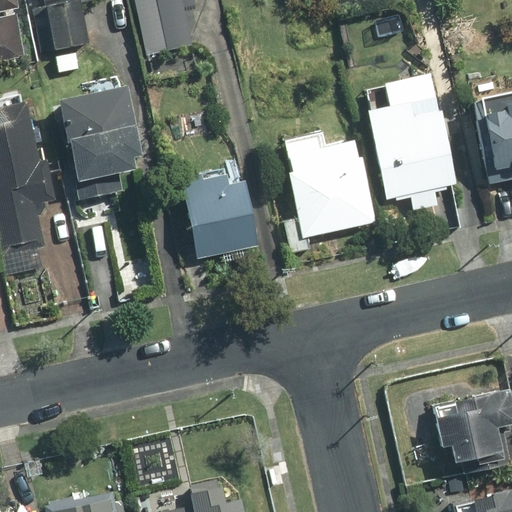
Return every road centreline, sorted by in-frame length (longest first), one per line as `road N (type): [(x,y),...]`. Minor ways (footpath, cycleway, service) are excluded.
road 1 (residential): [(311,336),(0,404)]
road 2 (residential): [(511,290),(311,336)]
road 3 (residential): [(350,511),(311,336)]
